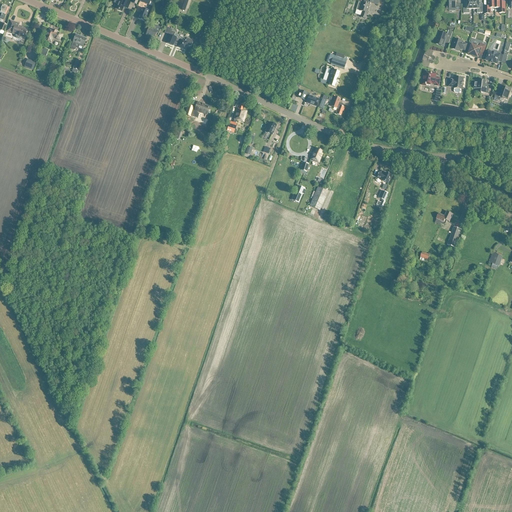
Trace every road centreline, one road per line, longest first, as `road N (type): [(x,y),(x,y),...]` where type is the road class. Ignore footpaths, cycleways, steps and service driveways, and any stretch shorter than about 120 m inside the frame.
road 1 (tertiary): [(338,135),(27,0)]
road 2 (residential): [(384,0),(338,135)]
